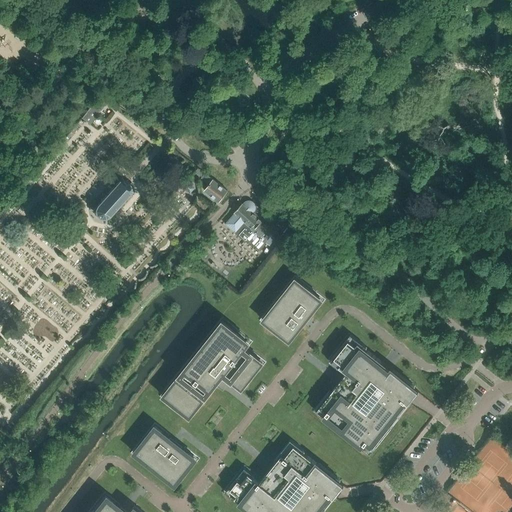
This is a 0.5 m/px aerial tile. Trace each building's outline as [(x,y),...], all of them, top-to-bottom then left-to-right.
[(93,103),(82,118),(90,124),(100,109),(109,98),(101,92),(93,103)] [(209,184),(204,191),(218,202),(227,191),(213,179),(212,180),(205,174),(204,174),(198,169),(195,172),(202,177),(201,178),(209,184)] [(128,184),(129,182),(124,178),(123,180),(121,177),(121,176),(120,175),(119,175),(119,176),(119,177),(96,203),(94,207),(94,212),(98,216),(103,216),(107,214),(131,188),(132,188),(132,187),(132,186),(131,186),(128,184)] [(243,204),(243,203),(234,212),(235,213),(226,224),(225,223),(225,224),(244,241),(245,240),(261,251),(272,233),(274,234),(279,229),(256,208),(255,206),(254,203),(252,201),(250,201),(247,201),(245,202),(243,204)] [(269,314),(265,320),(268,322),(289,339),(299,326),(336,356),(332,361),(339,366),(339,367),(346,372),(337,384),(331,392),(322,403),(297,435),(291,442),(298,448),(304,453),(318,464),(344,431),(353,438),(362,445),(370,451),(413,397),(417,392),(418,390),(392,369),(382,362),(366,349),(358,342),(314,308),(320,300),(299,283),(296,281),(292,286),(286,293),(279,302),(269,314)] [(139,449),(136,452),(141,456),(148,462),(158,469),(170,479),(175,483),(178,480),(194,459),(224,421),(276,461),(274,464),(269,470),(267,473),(262,479),(260,481),(260,482),(259,481),(252,476),(245,470),(238,479),(233,485),(228,492),(235,497),(253,511),(321,511),(324,509),(334,497),(335,496),(339,490),(343,485),(344,484),(332,475),(318,464),(304,453),(298,448),(291,442),(297,435),(239,390),(246,381),(256,368),(261,362),(257,360),(242,348),(247,342),(229,327),(223,323),(220,326),(201,351),(191,362),(169,390),(165,396),(168,398),(177,405),(181,408),(186,412),(196,420),(176,444),(170,439),(155,428),(139,449)] [(135,511),(132,509),(131,510),(129,511),(122,511),(117,507),(108,500),(105,498),(93,511),(135,511)]
